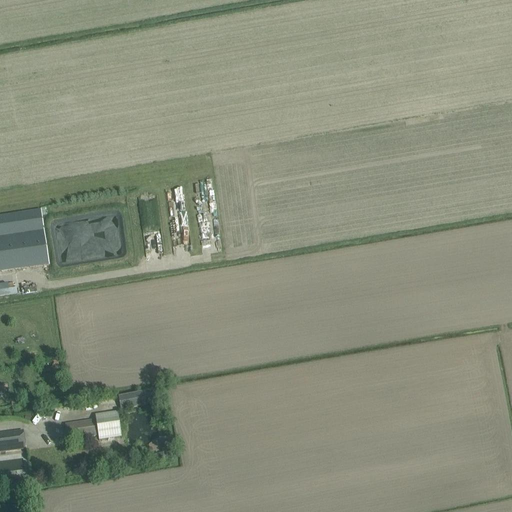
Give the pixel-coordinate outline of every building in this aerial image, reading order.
[(0,215),(0,271),(49,264),(41,210),(0,215)] [(0,284),(0,297),(15,296),(15,289),(6,290),(6,285),(0,284)] [(149,391),(118,397),(121,410),(152,405),(149,391)] [(96,417),(96,420),(65,425),(68,441),(118,434),(115,414),(96,417)] [(23,431),(0,433),(0,453),(26,450),(23,431)] [(152,456),(154,464),(172,461),(168,441),(161,443),(163,454),(152,456)]
